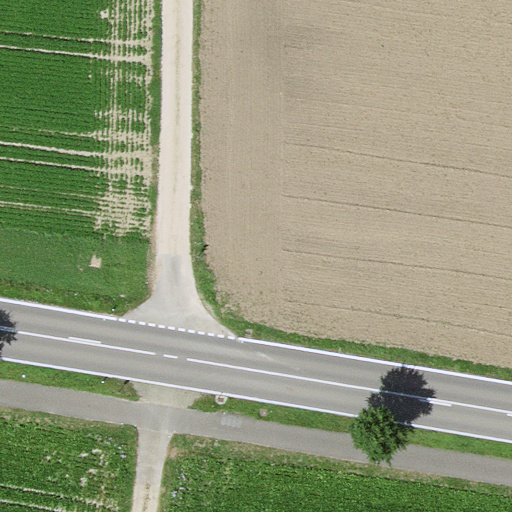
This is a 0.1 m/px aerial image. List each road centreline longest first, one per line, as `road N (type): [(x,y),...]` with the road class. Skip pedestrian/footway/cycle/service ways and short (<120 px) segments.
road 1 (secondary): [(0,334),(511,416)]
road 2 (track): [(135,511),(171,251),(176,0)]
